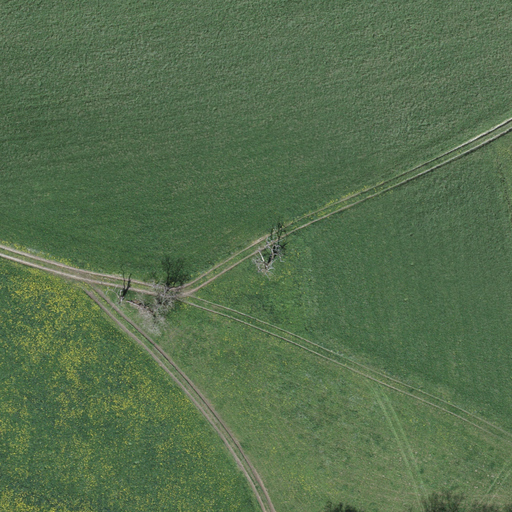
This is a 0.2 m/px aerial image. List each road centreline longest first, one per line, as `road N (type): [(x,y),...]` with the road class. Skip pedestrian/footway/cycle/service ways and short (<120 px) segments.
road 1 (track): [(83,279),(198,298),(511,436)]
road 2 (track): [(168,291),(511,121)]
road 3 (track): [(83,279),(214,416),(268,511)]
